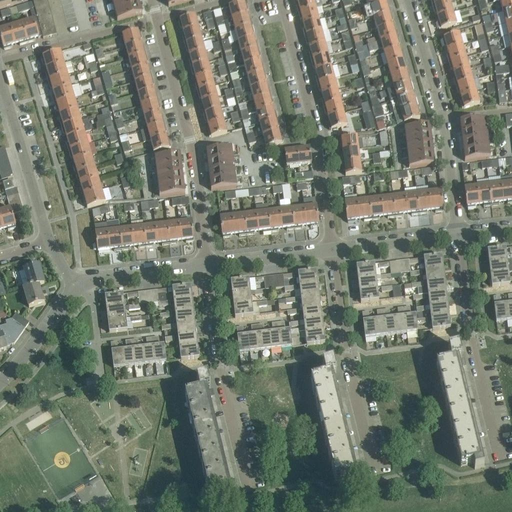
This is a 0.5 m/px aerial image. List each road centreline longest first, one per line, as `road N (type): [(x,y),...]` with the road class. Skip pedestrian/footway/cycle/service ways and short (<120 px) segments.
road 1 (residential): [(206,265),(192,150),(152,0)]
road 2 (residential): [(281,0),(320,139),(334,249)]
road 3 (residential): [(457,235),(444,119),(409,0)]
road 4 (residential): [(499,470),(457,235)]
road 5 (residential): [(334,249),(345,350),(377,480)]
road 6 (residential): [(251,495),(217,365),(206,265)]
road 7 (residential): [(49,241),(7,104)]
road 8 (residential): [(77,287),(86,279),(206,265)]
road 9 (residential): [(206,265),(334,249)]
road 10 (residential): [(334,249),(457,235)]
road 11 (residential): [(0,383),(77,287)]
